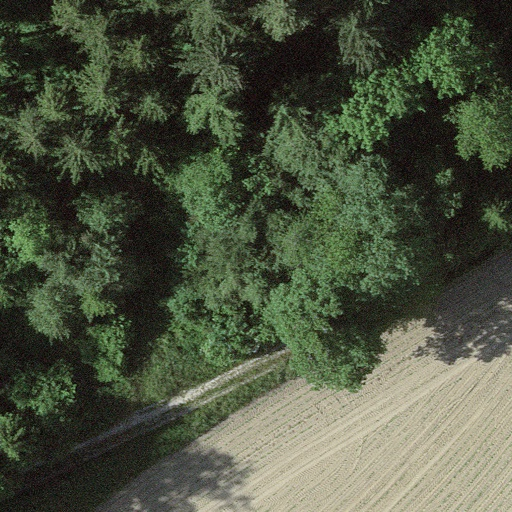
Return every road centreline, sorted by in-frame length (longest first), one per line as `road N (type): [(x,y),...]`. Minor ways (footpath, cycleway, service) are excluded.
road 1 (track): [(511,194),(57,475),(0,501)]
road 2 (track): [(182,0),(117,438)]
